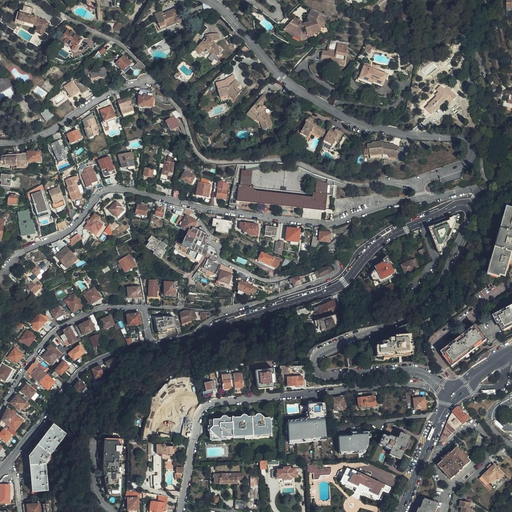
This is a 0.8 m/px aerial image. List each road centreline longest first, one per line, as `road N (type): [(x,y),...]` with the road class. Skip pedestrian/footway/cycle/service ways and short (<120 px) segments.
road 1 (residential): [(0,275),(17,255),(80,221),(111,188),(330,223),(421,198)]
road 2 (residential): [(207,0),(291,85),(341,116),(466,140),(471,157),(464,164),(419,186)]
road 3 (tertiary): [(470,199),(472,212),(425,304),(314,361),(329,377),(406,369),(436,382)]
road 4 (residential): [(180,511),(204,406),(436,382)]
road 5 (unclassified): [(419,186),(385,180),(364,187),(283,160),(211,161),(198,155),(175,103),(150,78)]
road 6 (tertiary): [(196,334),(330,290),(388,236),(470,199)]
road 7 (residential): [(225,311),(338,267),(264,280),(221,259),(200,221)]
road 8 (tertiary): [(0,469),(94,362),(151,346)]
road 9 (residential): [(0,414),(55,329),(94,310),(143,307)]
road 10 (residential): [(150,78),(29,140),(0,144)]
road 11 (unknown): [(426,450),(468,426),(482,434),(478,457),(446,493),(442,511)]
road 12 (residential): [(459,388),(431,346),(511,281)]
road 13 (unclassified): [(150,78),(125,45),(44,0)]
road 14 (tertiary): [(401,511),(454,395)]
